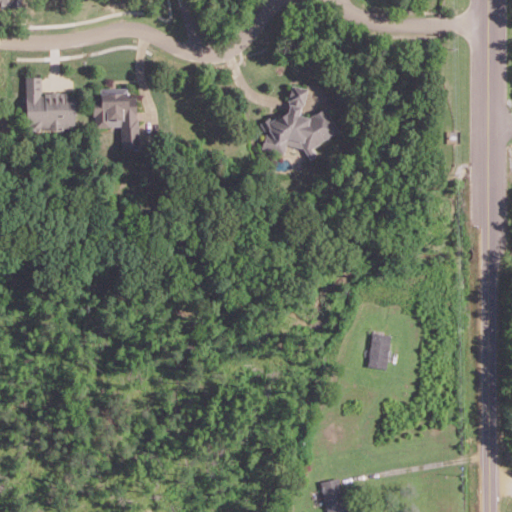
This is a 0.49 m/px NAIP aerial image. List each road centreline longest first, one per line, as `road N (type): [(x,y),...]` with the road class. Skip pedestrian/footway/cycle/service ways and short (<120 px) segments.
road 1 (tertiary): [(489,0),(491,511)]
road 2 (residential): [(0,36),(52,40),(132,26),(214,54),(227,51),(274,0)]
road 3 (residential): [(489,24),(398,22),(341,0)]
